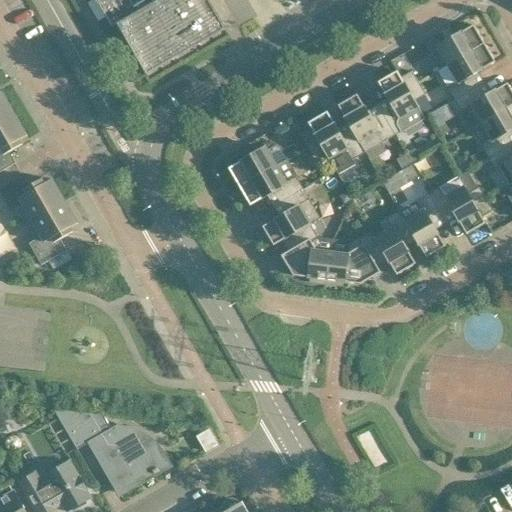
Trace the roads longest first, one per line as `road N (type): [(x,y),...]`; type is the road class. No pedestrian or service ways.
road 1 (residential): [(511,253),(382,321),(271,307),(199,190),(203,148),(448,0)]
road 2 (residential): [(176,237),(139,259),(0,24)]
road 3 (tertiary): [(176,237),(152,189),(156,132),(174,109),(284,44)]
road 4 (tertiary): [(288,432),(176,237)]
